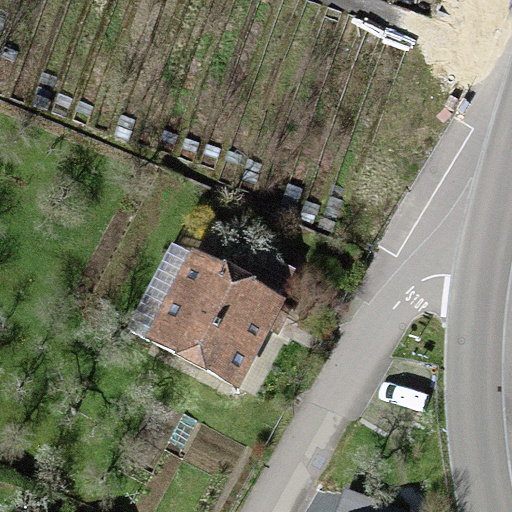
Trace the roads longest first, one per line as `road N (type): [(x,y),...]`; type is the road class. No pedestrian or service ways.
road 1 (residential): [(266,511),(393,306),(426,278),(478,276)]
road 2 (tertiary): [(478,276),(472,364),(487,511)]
road 3 (tertiary): [(511,147),(478,276)]
